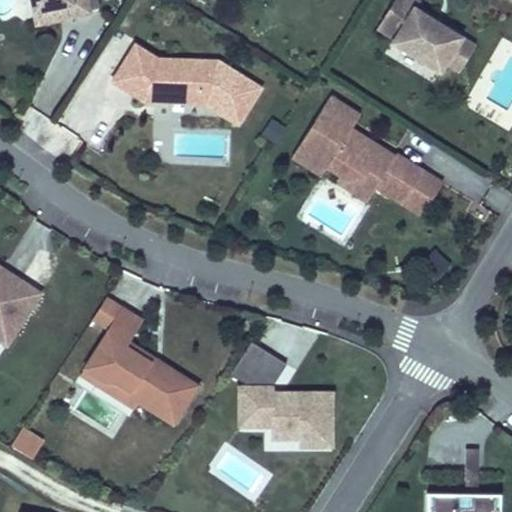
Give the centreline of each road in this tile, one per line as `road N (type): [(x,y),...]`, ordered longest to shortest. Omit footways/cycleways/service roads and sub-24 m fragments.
road 1 (residential): [(0,147),(103,221),(153,245),(333,300),(445,349)]
road 2 (residential): [(341,511),(445,349)]
road 3 (residential): [(445,349),(511,237)]
